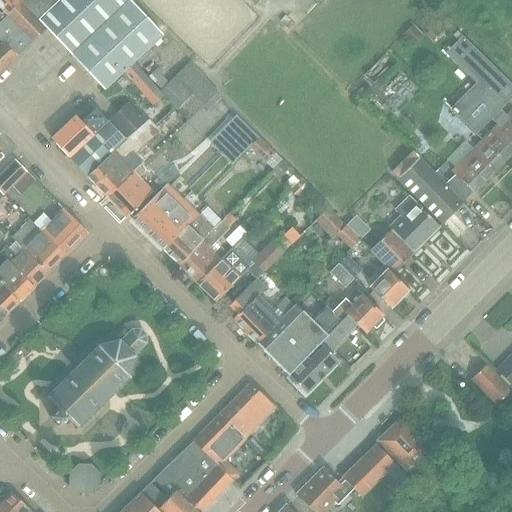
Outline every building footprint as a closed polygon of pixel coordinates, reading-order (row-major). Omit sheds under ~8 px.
[(17,0),(0,0),(0,7),(3,11),(0,13),(0,19),(19,1),(17,0)] [(19,0),(36,17),(53,0),(19,0)] [(56,0),(37,18),(46,27),(70,53),(126,0),(56,0)] [(129,0),(126,0),(70,53),(103,88),(122,71),(132,61),(161,34),(129,0)] [(0,39),(2,42),(0,43),(0,71),(45,29),(19,1),(0,19),(0,39)] [(479,19),(465,34),(496,66),(511,51),(479,19)] [(467,40),(455,53),(485,83),(498,70),(467,40)] [(162,95),(132,61),(122,71),(152,105),(162,95)] [(217,91),(200,73),(189,61),(174,74),(203,104),(217,91)] [(160,88),(167,82),(160,75),(162,73),(156,67),(147,76),(160,88)] [(167,82),(160,88),(159,90),(177,107),(191,93),(173,75),(167,82)] [(491,88),(461,119),(478,135),(494,118),(498,122),(481,140),(503,160),(511,150),(511,108),(511,109),(504,116),(500,112),(507,104),(491,88)] [(162,98),(144,112),(154,124),(172,110),(162,98)] [(97,111),(88,102),(50,137),(68,156),(93,134),(83,124),(97,111)] [(127,102),(108,120),(125,139),(130,135),(128,134),(143,119),(127,102)] [(226,124),(248,146),(258,137),(236,115),(226,124)] [(112,152),(87,176),(106,196),(131,172),(138,165),(143,161),(134,153),(158,130),(148,119),(130,135),(125,139),(112,152)] [(112,152),(125,139),(108,120),(93,134),(68,156),(87,176),(112,152)] [(258,137),(248,146),(264,162),(273,152),(258,137)] [(503,160),(481,139),(451,170),(472,191),(503,160)] [(441,222),(462,202),(418,156),(397,177),(441,222)] [(0,190),(3,194),(26,171),(14,160),(0,174),(0,190)] [(131,172),(106,196),(125,216),(150,192),(136,178),(143,171),(138,165),(131,172)] [(388,226),(391,228),(369,250),(392,273),(413,251),(413,250),(438,225),(408,194),(394,209),(400,215),(388,226)] [(130,217),(147,233),(165,215),(164,215),(148,199),(130,217)] [(165,215),(147,233),(162,248),(186,225),(178,217),(183,211),(176,204),(165,215)] [(32,224),(40,232),(63,255),(86,232),(62,208),(50,221),(42,213),(32,224)] [(197,213),(186,225),(162,248),(177,263),(212,228),(197,213)] [(212,228),(177,263),(196,282),(219,258),(208,247),(227,228),(220,220),(212,228)] [(359,240),(345,225),(336,234),(351,248),(359,240)] [(21,234),(15,241),(47,272),(63,255),(40,232),(29,243),(21,234)] [(262,271),(291,243),(282,235),(275,242),(273,240),(252,261),(262,271)] [(5,246),(0,251),(0,253),(6,259),(33,286),(47,272),(15,241),(8,248),(5,246)] [(219,258),(196,282),(215,300),(238,277),(249,266),(230,247),(219,258)] [(0,280),(19,299),(33,286),(6,259),(0,253),(6,259),(0,265),(0,280)] [(346,254),(338,262),(353,277),(361,269),(346,254)] [(338,262),(338,263),(329,272),(344,286),(353,277),(338,262)] [(390,308),(408,289),(387,268),(369,287),(390,308)] [(232,318),(233,318),(256,342),(280,318),(293,305),(285,297),(272,309),(256,293),(263,285),(255,277),(228,305),(237,313),(232,318)] [(0,280),(0,307),(5,313),(19,299),(0,280)] [(345,298),(332,311),(341,320),(347,314),(356,323),(365,332),(383,314),(362,294),(352,305),(345,298)] [(280,318),(256,342),(288,374),(341,320),(332,311),(326,305),(312,319),(295,304),(293,305),(280,318)] [(288,374),(305,392),(337,360),(329,351),(356,323),(347,314),(341,320),(288,374)] [(45,396),(44,398),(45,399),(46,398),(48,400),(48,399),(54,405),(54,406),(56,408),(50,413),(48,414),(48,416),(50,416),(53,419),(56,422),(57,425),(59,425),(59,423),(61,421),(62,421),(62,422),(63,422),(64,422),(65,422),(66,422),(67,422),(67,421),(68,421),(68,420),(69,419),(73,424),(75,426),(74,428),(75,429),(76,428),(78,429),(79,427),(78,426),(90,414),(91,416),(92,414),(91,413),(102,402),(103,403),(105,402),(103,401),(106,398),(115,390),(116,391),(117,390),(116,388),(128,377),(129,377),(130,376),(129,375),(134,356),(136,355),(135,354),(134,354),(137,352),(136,351),(146,342),(145,334),(139,328),(131,327),(123,335),(119,332),(114,337),(116,339),(99,344),(97,343),(96,344),(97,345),(85,357),(83,355),(82,357),(83,358),(72,369),(71,368),(69,369),(70,371),(59,382),(58,381),(56,382),(57,384),(46,395),(45,394),(44,395),(45,396)] [(511,360),(507,356),(496,368),(511,383),(511,360)] [(496,404),(511,389),(485,363),(470,378),(496,404)] [(249,383),(233,399),(258,423),(274,408),(249,383)] [(233,399),(219,412),(245,437),(247,434),(258,423),(233,399)] [(219,412),(191,440),(207,455),(216,464),(232,480),(231,478),(236,474),(223,461),(245,437),(219,412)] [(405,467),(424,448),(397,421),(378,440),(405,467)] [(191,440),(160,470),(174,484),(189,469),(191,470),(207,455),(191,440)] [(375,443),(367,451),(386,470),(394,462),(375,443)] [(367,451),(359,459),(378,478),(386,470),(367,451)] [(189,469),(174,484),(185,495),(202,511),(220,493),(232,480),(216,464),(207,455),(191,470),(189,469)] [(359,459),(351,467),(370,487),(378,478),(359,459)] [(67,466),(67,484),(74,490),(92,490),(100,484),(100,467),(91,460),(76,460),(67,466)] [(336,504),(348,492),(322,467),(295,494),(313,511),(323,511),(334,502),(336,504)] [(370,487),(351,467),(342,476),(361,495),(370,487)] [(160,470),(139,490),(160,511),(200,511),(201,511),(202,511),(185,495),(174,484),(160,470)] [(160,511),(139,490),(117,511),(160,511)] [(31,511),(10,492),(0,502),(0,511),(31,511)]
